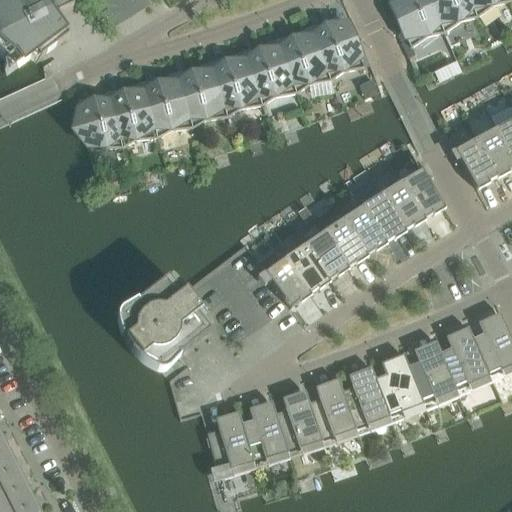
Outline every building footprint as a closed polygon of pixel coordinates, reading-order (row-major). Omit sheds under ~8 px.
[(68,41),(59,29),(55,31),(49,23),(48,21),(54,16),(56,19),(71,12),(64,0),(61,0),(50,8),(51,11),(44,14),(43,12),(42,7),(46,6),(43,0),(6,0),(8,4),(0,6),(0,57),(6,64),(12,60),(18,69),(36,56),(39,60),(35,63),(36,64),(68,41)] [(443,36),(426,0),(399,0),(390,8),(393,14),(392,26),(402,35),(410,51),(412,50),(428,39),(443,36)] [(476,21),(466,0),(426,0),(443,36),(461,24),(476,21)] [(509,5),(506,0),(466,0),(476,21),(494,8),(509,5)] [(364,71),(357,53),(358,41),(349,33),(346,26),(324,29),(312,39),(330,84),(343,75),(364,71)] [(402,35),(398,38),(408,61),(415,58),(412,50),(410,51),(402,35)] [(330,84),(312,39),(291,41),(279,52),(296,97),(309,88),(330,84)] [(296,97),(279,52),(258,53),(245,64),(261,109),(275,100),(296,97)] [(261,109),(245,64),(224,65),(212,75),(227,121),(240,112),(261,109)] [(227,121),(212,75),(191,76),(178,86),(192,131),(206,123),(227,121)] [(192,131),(178,86),(157,86),(144,95),(157,142),(171,134),(192,131)] [(157,142),(144,95),(122,95),(109,105),(121,151),(136,144),(157,142)] [(121,151),(109,105),(93,103),(78,112),(73,133),(87,149),(104,149),(105,151),(121,151)] [(511,122),(495,131),(505,150),(511,162),(511,122)] [(511,172),(511,162),(505,150),(495,131),(475,142),(485,161),(496,181),(511,172)] [(496,181),(485,161),(475,142),(454,154),(475,192),(496,181)] [(443,210),(432,191),(421,173),(401,185),(411,203),(423,223),(443,210)] [(423,223),(411,203),(401,185),(381,198),(392,215),(404,235),(423,223)] [(404,235),(392,215),(381,198),(361,210),(372,227),(384,247),(404,235)] [(384,247),(372,227),(361,210),(342,223),(353,240),(365,259),(384,247)] [(365,259),(353,240),(342,223),(323,235),(333,252),(346,272),(365,259)] [(346,272),(333,252),(323,235),(303,248),(314,265),(328,285),(346,272)] [(328,285),(314,265),(303,248),(284,262),(295,278),(309,298),(328,285)] [(309,298),(295,278),(284,262),(265,275),(264,276),(290,312),(309,298)] [(208,335),(195,318),(200,315),(184,294),(179,298),(166,281),(117,320),(117,321),(119,331),(123,340),(128,349),(134,357),(139,362),(147,368),(155,372),(159,374),(208,335)] [(511,342),(505,327),(499,316),(477,326),(482,337),(472,342),(491,386),(503,381),(511,376),(511,342)] [(491,386),(472,342),(467,331),(445,340),(450,352),(440,356),(458,400),(491,386)] [(458,400),(440,356),(435,345),(413,354),(418,365),(407,369),(425,414),(447,405),(458,400)] [(425,414),(407,369),(403,358),(380,367),(385,378),(375,382),(374,382),(391,427),(425,414)] [(391,427),(374,382),(375,382),(370,370),(348,379),(352,390),(342,394),(358,439),(380,431),(391,427)] [(358,439),(342,394),(341,394),(337,383),(315,391),(319,402),(308,406),(324,451),(346,443),(358,439)] [(324,451),(308,406),(304,394),(282,402),(286,413),(275,417),(289,462),(301,459),(324,451)] [(289,462),(275,417),(271,405),(248,412),(252,424),(241,427),(255,473),(289,462)] [(255,473),(241,427),(238,415),(215,422),(218,434),(206,437),(210,451),(215,471),(209,472),(212,485),(232,480),(255,473)] [(0,467),(12,461),(8,453),(10,452),(5,442),(3,443),(0,444),(0,467)] [(0,490),(22,480),(17,471),(19,470),(14,461),(12,461),(0,467),(0,490)] [(0,511),(2,511),(31,498),(26,489),(28,488),(23,479),(22,480),(0,490),(0,511)] [(37,511),(36,507),(37,507),(33,497),(31,498),(2,511),(37,511)]
